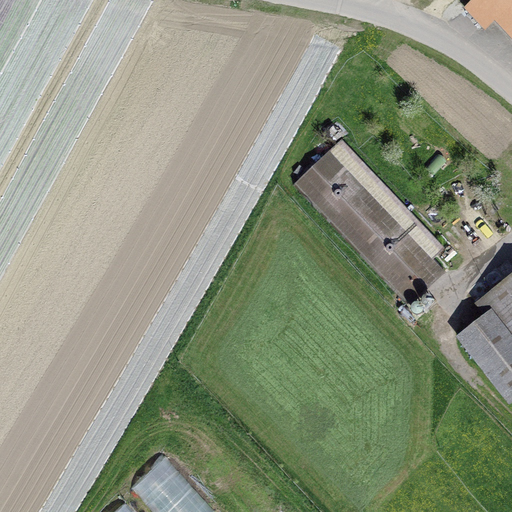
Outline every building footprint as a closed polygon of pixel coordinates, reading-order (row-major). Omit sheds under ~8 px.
[(511,0),(474,0),(465,9),(489,33),(499,23),(511,35),(511,0)] [(459,265),(342,142),(296,185),(414,309),(459,265)] [(511,276),(477,304),(487,317),(460,338),(511,402),(511,276)] [(156,470),(139,484),(163,511),(224,511),(164,444),(147,459),(156,470)] [(141,511),(125,493),(103,511),(141,511)]
